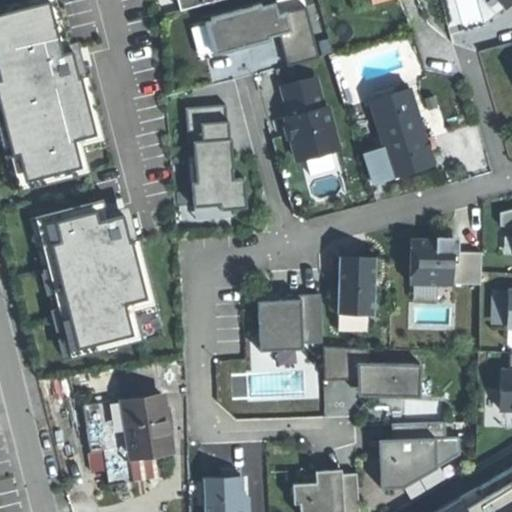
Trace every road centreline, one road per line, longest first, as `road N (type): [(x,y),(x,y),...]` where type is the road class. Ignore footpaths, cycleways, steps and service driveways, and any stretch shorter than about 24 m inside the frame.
road 1 (residential): [(291,241),(199,257),(204,435),(345,430)]
road 2 (residential): [(511,184),(291,241)]
road 3 (residential): [(44,511),(0,340)]
road 4 (unknown): [(104,0),(141,166)]
road 5 (residential): [(291,241),(246,80)]
